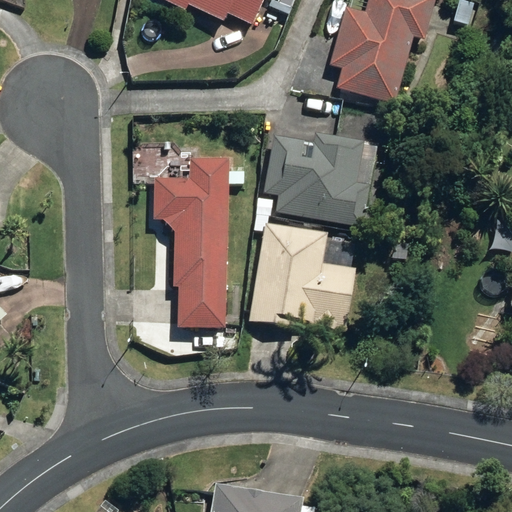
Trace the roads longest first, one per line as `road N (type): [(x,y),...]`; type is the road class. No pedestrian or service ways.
road 1 (residential): [(96,438),(236,404),(511,449)]
road 2 (residential): [(96,438),(79,159),(46,101)]
